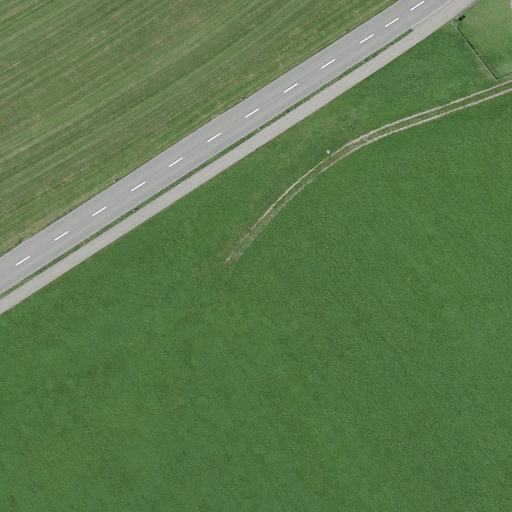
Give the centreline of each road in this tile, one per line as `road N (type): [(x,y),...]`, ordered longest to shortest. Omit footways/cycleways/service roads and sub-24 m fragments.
road 1 (secondary): [(0,277),(429,0)]
road 2 (track): [(511,85),(371,136),(328,162),(231,264)]
